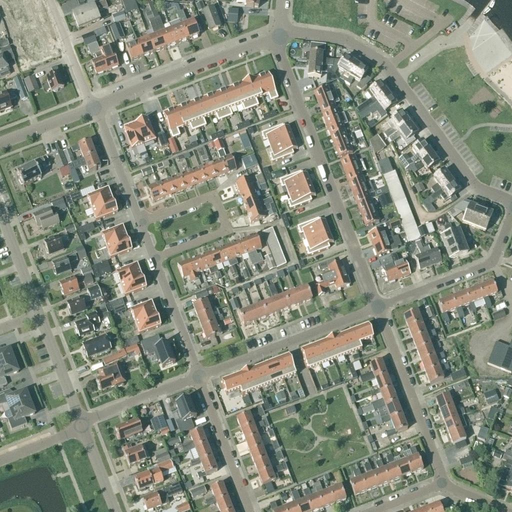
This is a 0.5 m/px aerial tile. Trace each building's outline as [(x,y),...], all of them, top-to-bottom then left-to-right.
[(33,8),(29,0),(22,0),(12,4),(16,15),(33,8)] [(245,0),(246,0),(245,8),(258,9),(258,0),(245,0)] [(92,6),(72,14),(75,22),(96,14),(95,13),(107,9),(104,1),(92,6)] [(134,2),(121,1),(124,11),(136,6),(134,2)] [(175,9),(173,5),(160,3),(164,13),(175,9)] [(205,11),(202,4),(196,6),(199,14),(205,11)] [(20,25),(37,18),(33,8),(16,15),(20,25)] [(210,32),(220,28),(215,16),(217,14),(215,9),(203,14),(205,18),(204,18),(210,32)] [(229,10),(228,23),(237,24),(238,11),(229,10)] [(114,24),(126,19),(124,12),(111,17),(114,24)] [(182,26),(188,41),(199,36),(193,22),(187,25),(182,12),(181,13),(178,14),(182,26)] [(96,14),(75,22),(78,30),(99,21),(96,14)] [(24,35),(41,28),(37,18),(20,25),(24,35)] [(177,45),(171,31),(165,33),(159,18),(158,18),(154,20),(165,49),(177,45)] [(154,54),(165,49),(154,20),(148,22),(154,37),(149,40),(154,54)] [(115,40),(123,37),(119,26),(111,29),(115,40)] [(177,45),(188,41),(182,26),(171,31),(177,45)] [(45,38),(41,28),(24,35),(28,45),(45,38)] [(85,47),(96,43),(95,40),(92,33),(81,38),(85,47)] [(49,49),(45,38),(28,45),(32,56),(49,49)] [(143,58),(154,54),(149,40),(137,44),(143,58)] [(99,51),(98,48),(96,44),(87,48),(91,57),(95,55),(97,61),(91,63),(96,76),(107,72),(99,50),(99,51)] [(131,62),(143,58),(137,44),(126,48),(131,62)] [(99,50),(107,72),(118,67),(113,54),(110,46),(99,50)] [(3,57),(5,63),(14,60),(12,53),(11,54),(9,47),(1,50),(2,52),(1,52),(3,57)] [(308,66),(332,68),(333,61),(325,61),(325,55),(310,53),(308,66)] [(5,63),(3,57),(0,58),(0,76),(1,79),(10,75),(5,63)] [(344,83),(355,64),(345,58),(337,69),(343,73),(339,80),(344,83)] [(355,64),(344,83),(349,86),(353,79),(359,83),(356,88),(361,91),(371,81),(364,76),(367,71),(355,64)] [(332,72),(332,68),(308,66),(307,78),(319,79),(320,73),(331,74),(332,73),(332,72)] [(54,93),(57,92),(58,91),(63,89),(60,81),(61,80),(56,68),(51,70),(53,76),(46,79),(51,93),(53,93),(54,93)] [(277,99),(268,74),(254,79),(261,98),(267,95),(270,102),(277,99)] [(28,94),(38,90),(33,77),(23,81),(28,94)] [(20,78),(13,81),(15,85),(17,91),(24,88),(21,82),(20,78)] [(261,98),(254,79),(241,84),(251,109),(258,107),(255,100),(261,98)] [(244,112),(251,109),(241,84),(228,89),(235,108),(241,105),(244,112)] [(356,110),(358,116),(370,107),(388,94),(380,84),(366,94),(370,99),(356,110)] [(24,88),(17,91),(21,102),(28,99),(24,88)] [(229,110),(235,108),(228,89),(215,94),(225,119),(232,117),(229,110)] [(333,105),(339,103),(335,92),(329,95),(327,89),(314,94),(322,115),(335,110),(333,105)] [(16,100),(14,93),(6,96),(6,94),(0,96),(0,112),(5,111),(5,112),(10,110),(10,109),(11,109),(9,103),(16,100)] [(218,122),(225,119),(215,94),(202,99),(209,118),(215,115),(218,122)] [(396,105),(388,94),(370,107),(358,116),(361,122),(369,115),(371,117),(376,113),(380,119),(385,115),(384,113),(396,105)] [(203,120),(209,118),(202,99),(189,104),(199,129),(206,127),(203,120)] [(192,132),(199,129),(189,104),(176,109),(183,128),(189,125),(192,132)] [(177,130),(183,128),(176,109),(162,114),(172,140),(179,137),(177,130)] [(322,115),(330,137),(344,132),(341,126),(347,124),(343,114),(338,116),(335,110),(322,115)] [(391,130),(383,135),(387,140),(389,139),(391,137),(409,124),(401,113),(390,121),(387,124),(391,130)] [(143,146),(155,141),(147,121),(135,125),(143,146)] [(391,137),(389,139),(391,144),(395,141),(400,138),(406,147),(414,141),(412,138),(417,134),(409,124),(391,137)] [(131,151),(143,146),(135,125),(123,130),(131,151)] [(264,142),(267,141),(269,148),(293,139),(289,128),(284,130),(282,127),(261,135),(264,142)] [(350,148),(355,146),(351,135),(346,138),(344,132),(330,137),(339,159),(352,154),(350,148)] [(163,134),(156,136),(161,149),(168,147),(163,134)] [(245,135),(238,137),(241,144),(247,141),(245,135)] [(377,136),(369,142),(374,156),(385,147),(377,136)] [(297,150),(293,139),(269,148),(272,155),(269,156),(272,163),(293,155),(292,152),(297,150)] [(223,151),(225,150),(221,140),(213,143),(217,153),(223,151)] [(83,160),(95,156),(90,142),(78,146),(71,149),(72,154),(80,151),(83,160)] [(412,166),(430,152),(423,142),(411,151),(416,156),(409,161),(412,166)] [(67,165),(74,163),(69,150),(63,153),(67,165)] [(217,153),(220,160),(226,175),(236,171),(230,156),(226,158),(223,151),(217,153)] [(58,171),(67,167),(61,152),(52,156),(58,171)] [(438,163),(430,152),(412,166),(407,170),(411,176),(424,167),(427,172),(438,163)] [(95,156),(83,160),(72,164),(74,171),(75,171),(86,167),(89,174),(100,169),(95,156)] [(253,156),(241,161),(245,171),(257,166),(253,156)] [(409,161),(405,156),(398,161),(404,171),(406,170),(407,170),(412,166),(409,161)] [(365,171),(363,166),(361,161),(356,163),(353,157),(340,163),(349,184),(362,179),(360,173),(365,171)] [(23,187),(41,178),(37,172),(50,167),(46,158),(33,163),(34,165),(16,174),(20,180),(18,181),(21,185),(22,185),(23,187)] [(215,179),(226,175),(220,160),(209,164),(215,179)] [(204,183),(215,179),(209,164),(199,168),(204,183)] [(70,174),(67,168),(59,171),(61,177),(70,174)] [(143,178),(153,175),(150,168),(140,172),(143,178)] [(194,187),(204,183),(199,168),(188,172),(194,187)] [(74,171),(70,173),(74,185),(79,183),(75,171),(74,171)] [(434,195),(452,182),(444,171),(433,180),(437,185),(430,190),(434,195)] [(184,191),(194,187),(188,172),(178,176),(184,191)] [(282,189),(285,188),(287,195),(311,186),(307,175),(301,177),(300,173),(279,181),(282,189)] [(384,182),(396,177),(394,173),(383,177),(384,182)] [(239,194),(265,185),(261,175),(255,178),(257,184),(252,186),(249,179),(235,185),(239,194)] [(174,195),(184,191),(178,176),(168,180),(174,195)] [(386,187),(398,182),(396,177),(384,182),(386,187)] [(349,184),(357,206),(370,201),(368,195),(374,193),(370,183),(364,185),(362,179),(349,184)] [(164,199),(174,195),(168,180),(158,184),(164,199)] [(388,192),(400,187),(398,182),(386,187),(388,192)] [(459,192),(452,182),(434,195),(429,198),(433,203),(437,199),(444,195),(448,201),(459,192)] [(152,203),(164,199),(158,184),(147,188),(152,203)] [(243,204),(257,199),(254,193),(260,191),(262,192),(267,190),(265,185),(239,194),(243,204)] [(424,192),(421,185),(415,187),(418,195),(424,192)] [(310,198),(315,196),(311,186),(287,195),(290,201),(287,202),(290,210),(311,202),(310,198)] [(390,197),(402,192),(400,187),(388,192),(390,197)] [(91,210),(112,201),(108,189),(86,198),(91,210)] [(79,192),(64,198),(66,205),(72,202),(82,199),(79,192)] [(392,201),(404,197),(402,192),(390,197),(392,201)] [(388,195),(382,197),(385,208),(392,205),(388,195)] [(394,206),(406,202),(404,197),(392,201),(394,206)] [(422,204),(421,204),(428,213),(434,213),(435,213),(430,206),(433,204),(432,203),(433,203),(429,198),(422,204)] [(52,209),(64,205),(61,199),(50,203),(52,209)] [(247,214),(272,204),(270,199),(261,203),(262,204),(259,205),(257,199),(243,204),(247,214)] [(91,210),(95,222),(117,213),(112,201),(91,210)] [(370,201),(357,206),(365,227),(379,222),(370,201)] [(396,211),(407,207),(406,202),(394,206),(396,211)] [(466,214),(488,223),(492,214),(482,211),(483,209),(473,205),(473,207),(462,203),(454,209),(463,213),(466,214)] [(272,204),(247,214),(251,224),(264,219),(262,213),(264,212),(264,213),(267,212),(269,218),(276,215),(272,204)] [(397,216),(409,211),(407,207),(396,211),(397,216)] [(453,219),(463,213),(454,209),(447,213),(453,219)] [(50,214),(49,210),(33,216),(38,229),(41,227),(43,231),(59,225),(54,213),(50,214)] [(399,221),(411,216),(409,211),(397,216),(399,221)] [(485,232),(488,223),(466,214),(463,223),(485,232)] [(401,226),(413,221),(411,216),(399,221),(401,226)] [(165,244),(184,239),(178,219),(159,224),(165,244)] [(390,231),(401,227),(398,219),(387,223),(390,231)] [(300,236),(303,235),(305,241),(329,232),(324,221),(319,223),(318,220),(297,228),(300,236)] [(403,231),(415,226),(413,221),(401,226),(403,231)] [(92,224),(81,229),(83,235),(94,230),(92,224)] [(447,227),(458,257),(467,253),(459,231),(453,233),(450,225),(447,227)] [(66,236),(75,232),(73,226),(64,229),(66,236)] [(420,238),(416,230),(415,226),(403,231),(404,234),(406,238),(408,243),(420,238)] [(105,247),(127,239),(122,227),(101,235),(105,247)] [(425,227),(417,230),(420,238),(428,235),(425,227)] [(443,228),(446,236),(441,238),(449,260),(458,257),(447,227),(443,228)] [(263,237),(273,234),(272,229),(262,233),(263,237)] [(368,235),(373,246),(393,238),(391,233),(384,236),(381,230),(368,235)] [(328,245),(333,243),(329,232),(305,241),(308,248),(305,249),(308,257),(329,249),(328,245)] [(265,242),(275,238),(273,234),(263,237),(265,242)] [(68,243),(66,236),(58,239),(58,238),(51,241),(52,241),(43,244),(44,245),(43,245),(47,256),(48,256),(63,251),(61,245),(68,243)] [(246,240),(256,266),(262,263),(260,256),(257,257),(255,252),(261,250),(256,236),(246,240)] [(393,238),(373,246),(377,257),(397,249),(397,248),(401,246),(397,237),(393,238)] [(267,246),(277,243),(275,238),(265,242),(267,246)] [(105,247),(110,260),(132,251),(127,239),(105,247)] [(255,266),(256,266),(246,240),(236,244),(242,258),(247,256),(251,267),(255,266)] [(235,260),(242,258),(236,244),(226,248),(233,267),(237,265),(235,260)] [(86,258),(81,247),(75,250),(79,261),(86,258)] [(270,255),(280,251),(278,247),(268,250),(270,255)] [(423,249),(430,267),(441,263),(436,250),(430,252),(428,247),(423,249)] [(226,248),(216,251),(222,265),(228,263),(230,268),(233,267),(226,248)] [(423,249),(422,250),(418,251),(420,256),(414,258),(419,272),(430,267),(423,249)] [(216,251),(206,255),(214,274),(217,273),(216,268),(222,265),(216,251)] [(272,260),(282,256),(280,251),(270,255),(271,256),(272,260)] [(210,276),(214,274),(206,255),(197,259),(202,273),(208,270),(210,276)] [(405,262),(399,264),(396,255),(390,257),(398,280),(410,275),(405,262)] [(68,265),(77,262),(75,256),(65,259),(59,261),(59,262),(52,265),(54,270),(53,272),(54,275),(55,275),(56,277),(70,272),(68,265)] [(274,264),(272,260),(271,256),(264,258),(269,271),(276,269),(274,264)] [(274,264),(284,260),(282,256),(272,260),(274,264)] [(390,257),(380,260),(384,270),(382,271),(387,284),(398,280),(390,257)] [(196,275),(202,273),(197,259),(187,263),(194,282),(198,280),(196,275)] [(274,264),(276,269),(286,265),(284,260),(274,264)] [(325,282),(345,274),(341,263),(335,265),(334,261),(317,267),(320,273),(328,269),(330,274),(323,277),(325,282)] [(106,262),(95,266),(98,272),(109,268),(106,262)] [(191,283),(194,282),(187,263),(177,266),(182,280),(188,278),(191,283)] [(120,285),(141,277),(137,265),(115,273),(120,285)] [(236,275),(233,267),(230,268),(228,269),(231,277),(236,275)] [(90,268),(81,271),(83,278),(84,280),(90,278),(93,277),(92,275),(90,268)] [(109,268),(98,272),(100,278),(111,274),(109,268)] [(246,271),(241,273),(244,281),(249,279),(246,271)] [(276,274),(278,280),(284,278),(282,272),(276,274)] [(345,274),(325,282),(325,283),(315,286),(319,297),(324,295),(322,290),(334,285),(336,291),(349,286),(345,274)] [(78,277),(59,285),(61,291),(61,292),(62,295),(63,296),(64,298),(79,292),(77,287),(83,284),(84,287),(93,284),(90,278),(84,280),(83,278),(81,279),(80,276),(78,277)] [(120,285),(124,297),(146,289),(141,277),(120,285)] [(482,301),(485,308),(490,306),(488,301),(487,302),(486,299),(496,295),(494,288),(492,283),(478,289),(483,300),(482,301)] [(71,317),(86,311),(83,305),(101,298),(97,287),(88,290),(90,296),(66,304),(69,310),(68,310),(70,317),(71,317)] [(294,289),(289,291),(290,295),(284,297),(289,309),(300,305),(295,293),(294,289)] [(295,293),(300,305),(311,300),(307,289),(295,293)] [(476,313),(472,304),(482,301),(483,300),(478,289),(465,294),(469,306),(472,314),(476,313)] [(198,301),(205,298),(208,297),(206,291),(195,295),(197,300),(197,301),(198,301)] [(459,310),(469,306),(465,294),(451,299),(456,311),(455,311),(458,318),(463,316),(461,312),(460,312),(459,310)] [(278,313),(289,309),(284,297),(273,302),(278,313)] [(445,315),(455,311),(456,311),(451,299),(438,304),(442,315),(445,323),(449,322),(448,317),(446,317),(445,315)] [(121,300),(110,304),(112,310),(124,305),(121,300)] [(233,312),(239,310),(235,300),(229,302),(233,312)] [(210,313),(210,314),(213,313),(211,308),(208,309),(206,302),(199,304),(193,307),(197,319),(210,313)] [(266,318),(278,313),(273,302),(262,306),(266,318)] [(134,323),(156,315),(151,303),(129,311),(134,323)] [(124,306),(113,310),(115,316),(126,312),(124,306)] [(255,322),(266,318),(262,306),(251,310),(255,322)] [(428,319),(434,317),(431,308),(424,310),(428,319)] [(95,314),(98,322),(108,318),(105,309),(95,314)] [(244,327),(255,322),(251,310),(239,315),(244,327)] [(421,324),(419,317),(421,317),(419,311),(403,318),(408,329),(421,324)] [(493,322),(505,317),(502,311),(491,315),(493,322)] [(85,317),(86,321),(74,326),(76,331),(75,331),(77,336),(78,335),(79,338),(93,332),(91,327),(99,325),(98,322),(95,314),(94,313),(85,317)] [(213,320),(210,314),(210,313),(197,319),(201,330),(215,325),(217,324),(215,319),(213,320)] [(134,323),(139,335),(160,327),(156,315),(134,323)] [(426,335),(425,335),(423,329),(425,328),(423,323),(421,324),(408,329),(412,340),(426,335)] [(217,331),(215,325),(201,330),(206,341),(221,335),(219,330),(217,331)] [(373,339),(368,326),(349,333),(357,352),(362,350),(359,344),(373,339)] [(357,352),(349,333),(337,338),(344,357),(357,352)] [(430,346),(427,340),(430,339),(428,334),(425,335),(426,335),(412,340),(416,352),(430,346)] [(87,358),(95,355),(96,358),(109,353),(108,350),(110,349),(106,337),(83,346),(85,352),(83,353),(85,357),(86,356),(87,358)] [(167,344),(161,346),(158,337),(140,344),(144,354),(147,353),(148,356),(154,354),(157,362),(159,361),(162,369),(175,364),(167,344)] [(344,357),(337,338),(325,343),(332,362),(344,357)] [(133,339),(125,342),(128,348),(135,345),(133,339)] [(332,362),(325,343),(313,347),(320,366),(332,362)] [(495,343),(493,349),(504,353),(506,347),(495,343)] [(432,345),(430,346),(416,352),(421,363),(434,358),(434,357),(432,351),(434,350),(432,345)] [(141,358),(136,346),(124,351),(127,357),(136,353),(138,359),(141,358)] [(320,366),(313,347),(300,352),(308,371),(320,366)] [(500,364),(498,369),(511,374),(511,370),(511,349),(508,348),(506,347),(504,353),(502,358),(500,364)] [(502,358),(504,353),(493,349),(491,354),(502,358)] [(0,353),(0,367),(13,362),(9,350),(0,353)] [(110,365),(126,357),(123,352),(108,359),(110,365)] [(489,360),(500,364),(502,358),(491,354),(489,360)] [(296,376),(288,357),(276,362),(283,381),(296,376)] [(439,369),(438,369),(436,363),(438,362),(436,357),(434,357),(434,358),(421,363),(425,374),(439,369)] [(489,360),(487,365),(498,369),(500,364),(489,360)] [(0,388),(7,386),(4,379),(18,373),(13,362),(0,367),(0,388)] [(283,381),(276,362),(264,366),(271,385),(283,381)] [(372,373),(358,378),(361,385),(374,380),(386,376),(381,362),(369,366),(372,373)] [(115,389),(123,386),(115,365),(97,371),(100,379),(96,381),(100,392),(115,387),(115,389)] [(351,365),(347,367),(353,381),(357,379),(351,365)] [(271,385),(264,366),(252,371),(259,390),(271,385)] [(439,369),(425,374),(429,386),(443,381),(440,374),(443,373),(441,368),(438,369),(439,369)] [(259,390),(252,371),(240,376),(247,395),(259,390)] [(449,376),(452,383),(465,378),(463,371),(449,376)] [(247,395),(240,376),(221,383),(226,396),(239,391),(242,397),(247,395)] [(371,398),(380,394),(391,389),(386,376),(374,380),(378,391),(370,394),(371,398)] [(464,383),(453,387),(455,393),(466,389),(464,383)] [(374,412),(385,408),(385,407),(396,403),(391,389),(380,394),(382,401),(371,405),(371,406),(374,412)] [(505,390),(503,398),(509,400),(511,392),(505,390)] [(11,398),(9,391),(0,394),(0,406),(9,404),(12,411),(30,404),(25,392),(11,398)] [(487,405),(498,401),(494,392),(484,396),(487,405)] [(440,412),(452,407),(448,396),(435,401),(440,412)] [(181,420),(175,423),(179,435),(193,429),(190,421),(196,418),(189,400),(175,405),(181,420)] [(266,400),(262,402),(262,403),(266,413),(272,411),(270,407),(268,407),(266,400)] [(382,424),(390,421),(402,416),(396,403),(385,407),(385,408),(389,417),(380,421),(382,424)] [(14,417),(7,420),(11,432),(27,426),(27,425),(23,427),(20,421),(34,415),(30,404),(12,411),(14,417)] [(371,406),(360,410),(362,416),(374,412),(371,406)] [(444,424),(457,419),(452,407),(440,412),(444,424)] [(286,417),(295,414),(293,408),(284,412),(286,417)] [(241,431),(254,426),(249,415),(236,420),(241,431)] [(387,438),(395,434),(407,430),(402,416),(390,421),(394,431),(385,434),(387,438)] [(155,433),(167,429),(162,417),(150,422),(155,433)] [(448,435),(461,430),(457,419),(444,424),(448,435)] [(119,442),(134,436),(142,433),(137,420),(114,429),(117,436),(116,436),(117,441),(119,440),(119,442)] [(169,422),(166,423),(170,435),(174,433),(169,422)] [(245,442),(258,437),(254,426),(241,431),(245,442)] [(480,428),(476,439),(484,442),(488,431),(480,428)] [(452,446),(465,441),(461,430),(448,435),(452,446)] [(181,447),(184,455),(195,450),(194,450),(206,445),(201,431),(190,436),(192,443),(181,447)] [(249,453),(262,448),(258,437),(245,442),(249,453)] [(168,449),(180,444),(178,438),(165,443),(168,449)] [(487,441),(484,448),(490,450),(493,443),(487,441)] [(511,444),(509,452),(506,451),(503,456),(511,459),(511,444)] [(190,463),(192,467),(200,464),(200,463),(211,459),(206,445),(194,450),(195,450),(199,460),(190,463)] [(132,452),(130,448),(123,450),(125,455),(124,455),(129,468),(145,462),(142,454),(145,453),(143,448),(141,449),(140,449),(132,452)] [(253,464),(266,459),(262,448),(249,453),(253,464)] [(157,465),(169,461),(165,449),(154,454),(156,459),(155,459),(157,465)] [(412,459),(406,461),(411,475),(423,471),(416,455),(411,457),(412,459)] [(511,459),(503,456),(502,461),(500,461),(498,466),(511,471),(509,477),(511,478),(511,459)] [(460,467),(472,463),(470,458),(458,462),(460,467)] [(200,463),(200,464),(204,474),(202,475),(201,474),(196,476),(198,480),(205,477),(217,473),(211,459),(200,463)] [(258,475),(271,470),(266,459),(253,464),(258,475)] [(400,479),(411,475),(406,461),(405,459),(400,461),(401,463),(394,465),(400,479)] [(160,475),(173,470),(170,462),(157,467),(159,472),(154,474),(149,476),(149,475),(134,481),(137,487),(135,488),(137,492),(138,492),(139,492),(140,492),(140,493),(145,492),(144,490),(163,483),(160,475)] [(383,470),(380,462),(375,464),(378,472),(372,475),(377,488),(389,484),(383,470)] [(389,484),(400,479),(394,465),(394,463),(389,465),(390,468),(383,470),(389,484)] [(271,470),(258,475),(262,487),(275,482),(271,470)] [(366,493),(377,488),(372,475),(361,479),(366,493)] [(511,478),(509,477),(506,484),(498,481),(496,487),(504,490),(511,492),(511,478)] [(361,479),(349,483),(355,497),(366,493),(361,479)] [(156,496),(142,501),(146,511),(148,511),(161,507),(168,505),(166,500),(182,494),(178,485),(163,491),(163,490),(155,493),(156,496)] [(216,504),(215,504),(227,499),(222,485),(210,490),(214,500),(211,501),(211,500),(205,503),(207,508),(216,504)] [(191,500),(206,494),(203,487),(189,492),(191,500)] [(340,487),(329,492),(334,505),(345,501),(340,487)] [(306,500),(310,511),(316,511),(323,510),(317,496),(311,498),(308,490),(307,491),(303,492),(306,500)] [(334,505),(329,492),(317,496),(323,510),(334,505)] [(232,511),(227,499),(215,504),(216,504),(218,511),(232,511)] [(306,500),(295,505),(297,511),(310,511),(306,500)] [(186,511),(189,511),(186,503),(176,508),(177,511),(186,511)]
